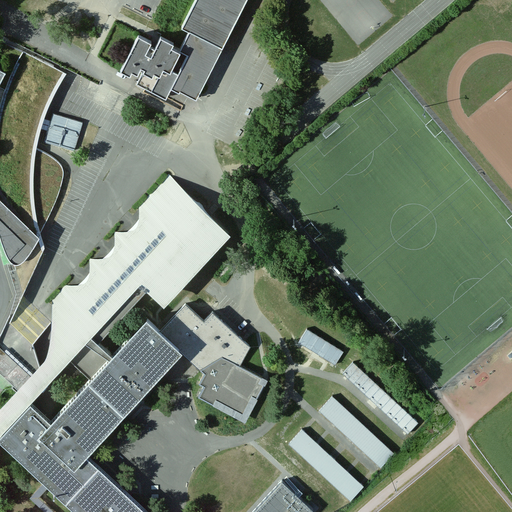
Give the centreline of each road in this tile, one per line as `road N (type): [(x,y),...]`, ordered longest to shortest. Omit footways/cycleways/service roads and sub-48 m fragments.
road 1 (unknown): [(224,187),(331,84)]
road 2 (unknown): [(331,84),(443,0)]
